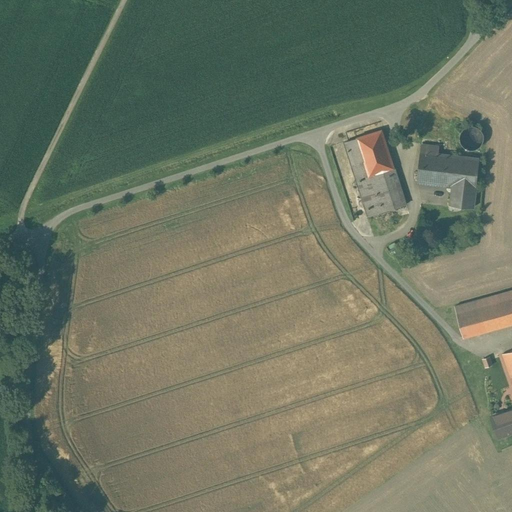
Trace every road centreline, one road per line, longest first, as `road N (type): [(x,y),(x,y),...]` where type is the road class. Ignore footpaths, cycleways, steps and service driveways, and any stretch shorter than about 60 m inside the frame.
road 1 (unclassified): [(470,0),(478,33),(415,96),(85,205),(57,218),(43,236)]
road 2 (unclassified): [(43,236),(30,357),(30,511)]
